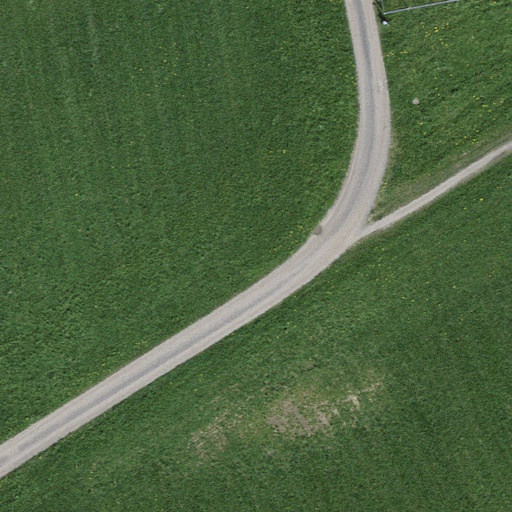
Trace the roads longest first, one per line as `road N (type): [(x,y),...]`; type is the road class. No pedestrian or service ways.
road 1 (track): [(0,487),(311,278),(361,214)]
road 2 (track): [(361,214),(386,143),(369,0)]
road 3 (track): [(361,214),(511,122)]
